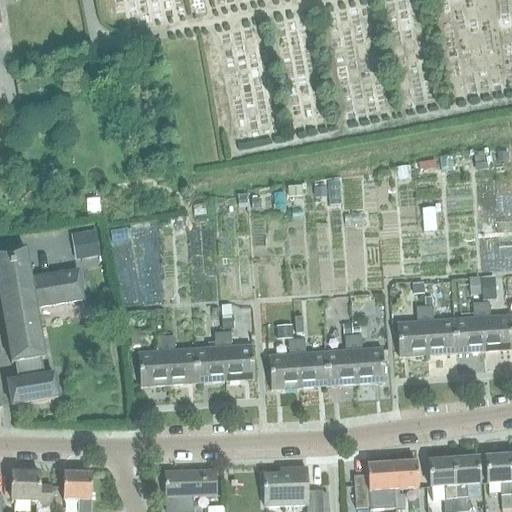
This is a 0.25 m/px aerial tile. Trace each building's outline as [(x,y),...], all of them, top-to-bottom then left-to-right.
[(404,168),(396,170),(398,181),(407,179),(404,168)] [(375,174),(378,201),(393,199),(389,172),(375,174)] [(300,188),(287,188),(288,198),(300,198),(300,188)] [(95,230),(72,234),(76,259),(99,255),(95,230)] [(25,252),(0,256),(0,299),(6,338),(10,338),(11,346),(8,347),(11,366),(15,365),(17,383),(7,384),(11,408),(24,405),(24,407),(47,403),(46,402),(58,400),(54,377),(44,378),(41,361),(44,361),(35,310),(83,302),(78,273),(30,281),(25,252)] [(492,280),(481,280),(482,301),(493,300),(492,280)] [(422,284),(413,284),(415,296),(423,295),(422,284)] [(118,290),(119,300),(136,299),(135,289),(118,290)] [(511,351),(511,347),(510,319),(491,320),(490,304),(481,305),(485,354),(511,351)] [(485,354),(481,305),(474,305),(475,321),(454,323),(457,356),(485,354)] [(231,306),(221,307),(221,319),(230,319),(231,319),(231,306)] [(457,356),(454,323),(434,324),(433,308),(431,309),(425,309),(429,358),(457,356)] [(429,358),(425,309),(417,310),(418,326),(398,327),(400,360),(429,358)] [(230,319),(221,319),(222,332),(231,331),(230,319)] [(351,325),(343,326),(344,337),(351,336),(351,325)] [(291,327),(276,328),(277,338),(291,337),(291,327)] [(229,335),(222,336),(225,384),(254,382),(252,349),(230,350),(229,335)] [(225,384),(222,336),(214,336),(215,351),(195,353),(197,386),(225,384)] [(169,387),(166,339),(158,340),(159,355),(139,356),(141,389),(169,387)] [(197,386),(195,353),(175,354),(174,339),(166,339),(169,387),(197,386)] [(356,387),(353,339),(345,340),(346,355),(326,356),(328,389),(356,387)] [(361,339),(353,339),(356,387),(385,385),(383,352),(362,354),(361,339)] [(328,389),(326,356),(306,358),(304,342),(297,343),(300,391),(328,389)] [(300,391),(297,343),(288,343),(289,359),(269,360),(271,393),(300,391)] [(511,510),(511,489),(510,458),(485,460),(487,486),(500,485),(502,511),(511,510)] [(477,460),(452,462),(455,511),(467,511),(466,488),(479,487),(477,460)] [(455,511),(452,462),(428,463),(430,490),(431,502),(443,502),(443,511),(455,511)] [(416,464),(391,466),(394,511),(404,510),(404,497),(399,498),(398,492),(418,491),(416,464)] [(394,511),(391,466),(367,468),(367,478),(353,479),(355,510),(370,509),(368,494),(388,493),(388,499),(384,499),(384,511),(394,511)] [(265,509),(305,508),(305,511),(321,511),(321,495),(306,495),(306,472),(286,472),(286,477),(264,478),(265,509)] [(187,478),(165,479),(166,511),(192,511),(193,500),(215,500),(214,473),(186,474),(187,478)] [(11,503),(36,504),(35,511),(50,511),(51,489),(39,489),(39,476),(12,475),(11,503)] [(63,502),(78,502),(78,511),(90,511),(91,478),(63,477),(63,502)]
